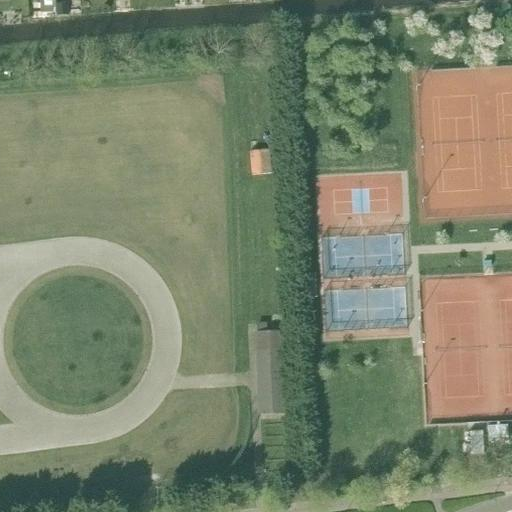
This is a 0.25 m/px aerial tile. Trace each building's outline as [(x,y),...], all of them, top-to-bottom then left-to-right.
[(39,13),(56,12),(55,0),(45,0),(46,0),(39,0),(39,13)] [(201,0),(185,0),(186,8),(202,7),(201,0)] [(79,6),(70,7),(71,15),(80,14),(79,6)] [(268,350),(254,351),(257,415),(282,414),(279,333),(267,334),(268,350)] [(508,425),(488,426),(489,439),(508,438),(508,425)] [(469,432),(470,456),(484,455),(483,431),(469,432)]
